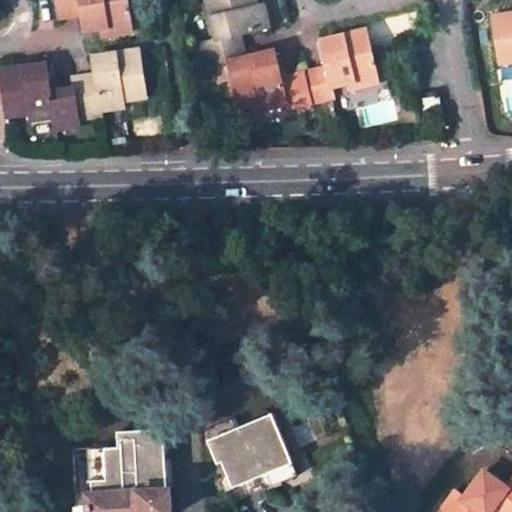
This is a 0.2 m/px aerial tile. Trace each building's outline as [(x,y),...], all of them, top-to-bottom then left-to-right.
[(56,0),(59,19),(82,16),(85,32),(100,29),(109,28),(111,35),(132,32),(127,0),(56,0)] [(258,5),(257,0),(206,0),(212,24),(215,39),(203,42),(201,42),(206,66),(227,60),(236,58),(232,37),(243,34),(271,29),(265,4),(258,5)] [(511,12),(493,15),(499,64),(511,62),(511,12)] [(200,26),(203,42),(215,39),(212,24),(200,26)] [(101,37),(111,35),(109,28),(100,29),(101,37)] [(366,29),(319,40),(325,66),(304,71),(313,105),(335,100),(332,88),(347,84),(348,91),(379,84),(366,29)] [(248,56),(243,34),(232,37),(236,58),(248,56)] [(148,98),(140,49),(91,56),(94,73),(96,84),(74,87),(80,120),(102,116),(101,113),(125,109),(123,102),(148,98)] [(281,77),(275,50),(248,56),(236,58),(227,60),(238,109),(263,104),(264,111),(288,105),(289,110),(313,105),(304,71),(281,77)] [(47,62),(1,68),(8,117),(31,114),(31,122),(54,119),(56,130),(81,127),(80,120),(74,87),(51,90),(47,62)] [(72,76),(74,87),(96,84),(94,73),(72,76)] [(438,97),(420,100),(423,119),(441,116),(438,97)] [(221,462),(234,500),(295,479),(275,418),(211,439),(219,462),(221,462)] [(170,511),(167,428),(121,429),(122,445),(91,446),(94,492),(88,492),(88,511),(170,511)] [(437,511),(484,511),(487,509),(490,511),(511,511),(511,480),(507,487),(482,469),(462,497),(454,490),(437,511)]
